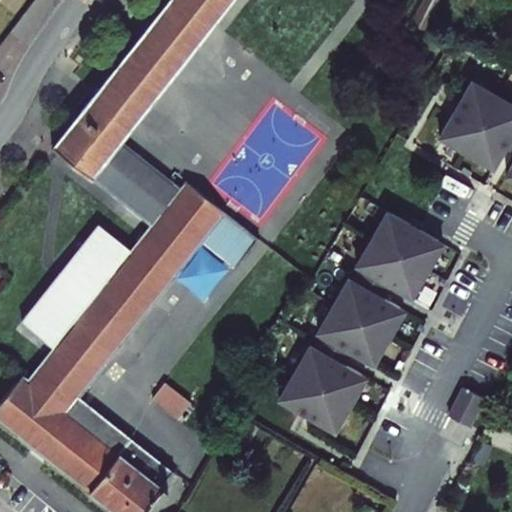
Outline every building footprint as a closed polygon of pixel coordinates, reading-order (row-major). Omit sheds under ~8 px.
[(201,240),(225,210),(186,179),(180,187),(121,139),(232,0),(168,0),(153,20),(141,10),(130,24),(142,34),(55,142),(54,141),(52,143),(140,214),(145,207),(157,217),(152,224),(132,248),(98,221),(21,318),(54,345),(27,379),(25,377),(27,375),(24,372),(0,402),(0,417),(118,511),(138,511),(159,486),(165,491),(170,486),(163,482),(173,470),(78,394),(201,240)] [(413,0),(407,24),(422,27),(428,0),(413,0)] [(437,0),(461,12),(466,0),(437,0)] [(511,99),(472,76),(439,132),(493,164),(509,136),(511,130),(511,160),(506,171),(511,174),(511,99)] [(145,207),(140,214),(152,224),(157,217),(145,207)] [(415,225),(387,209),(356,262),(360,265),(353,278),(348,275),(317,328),(321,331),(313,344),(309,341),(277,395),(333,428),(365,374),(337,358),(331,354),(338,341),(344,345),(372,361),(388,335),(404,308),(376,291),(370,288),(378,275),(384,278),(411,295),(443,241),(415,225)] [(225,210),(201,240),(233,265),(232,267),(234,269),(260,237),(225,210)] [(177,416),(189,400),(164,381),(152,397),(177,416)] [(445,416),(470,427),(483,396),(459,385),(445,416)] [(163,482),(170,486),(179,475),(173,470),(163,482)]
